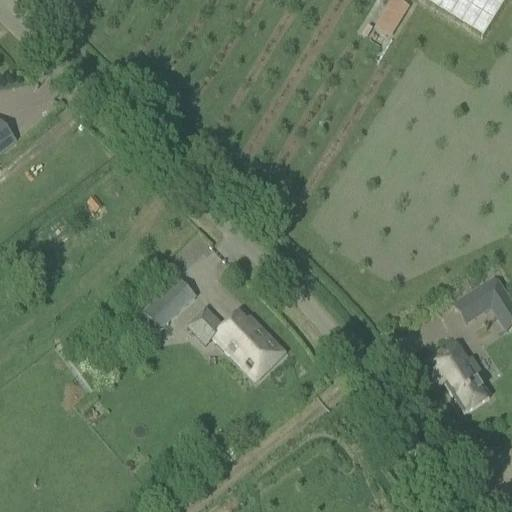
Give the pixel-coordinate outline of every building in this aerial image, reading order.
[(392,0),(375,31),(389,39),(408,6),(396,0),(392,0)] [(420,0),(483,39),(507,0),(420,0)] [(0,157),(15,146),(0,127),(0,157)] [(93,199),(86,206),(93,214),(100,208),(93,199)] [(511,309),(493,280),(470,295),(483,316),(490,312),(496,322),(511,311),(511,309)] [(130,328),(145,344),(157,333),(158,333),(192,300),(176,283),(141,316),(142,317),(130,328)] [(268,342),(257,330),(253,334),(237,317),(219,335),(201,317),(205,313),(203,312),(190,325),(186,329),(207,351),(214,343),(240,369),(256,385),(262,379),(284,358),(268,342)] [(436,360),(427,365),(442,388),(446,386),(466,417),(491,401),(482,386),(486,383),(472,362),(468,365),(456,347),(444,354),(445,356),(437,362),(436,360)]
